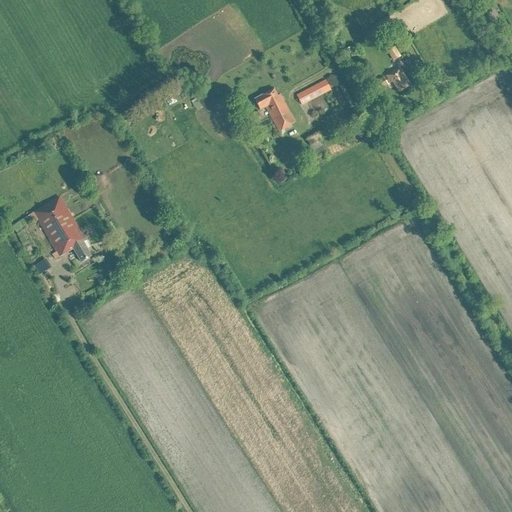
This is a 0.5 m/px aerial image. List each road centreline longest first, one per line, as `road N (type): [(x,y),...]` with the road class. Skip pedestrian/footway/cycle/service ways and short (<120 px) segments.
road 1 (track): [(186,511),(59,307),(59,274)]
road 2 (track): [(299,0),(330,52),(332,72),(287,92)]
road 3 (track): [(511,55),(446,89),(411,50)]
